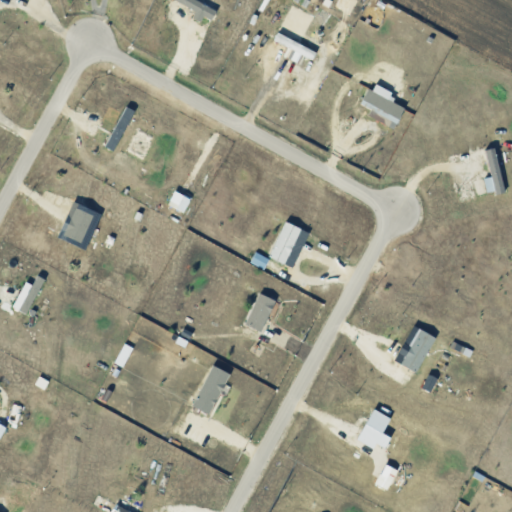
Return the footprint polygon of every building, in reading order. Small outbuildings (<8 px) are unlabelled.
[(202,21),(205,15),(213,19),(218,9),(201,0),(179,0),(197,10),(194,16),(202,21)] [(299,61),(303,54),(314,59),(319,50),(280,31),(276,40),(295,49),(291,57),(299,61)] [(390,124),(392,120),(399,123),(406,106),(390,98),(394,91),(374,81),(364,104),(372,109),(369,115),(390,124)] [(107,146),(117,150),(136,109),(126,104),(107,146)] [(493,175),(485,177),(489,193),(506,189),(496,146),(486,149),(493,175)] [(192,197),(176,189),(169,203),(185,211),(192,197)] [(66,236),(84,241),(93,212),(75,206),(66,236)] [(270,255),(286,263),(303,227),(287,220),(270,255)] [(29,313),(46,278),(39,274),(34,284),(26,280),(14,306),(29,313)] [(248,325),(265,330),(276,298),(259,292),(248,325)] [(438,336),(422,328),(403,363),(418,372),(438,336)] [(231,372),(214,364),(194,406),(211,414),(231,372)] [(358,438),(375,448),(378,442),(387,448),(393,437),(384,431),(393,417),(376,408),(358,438)]
